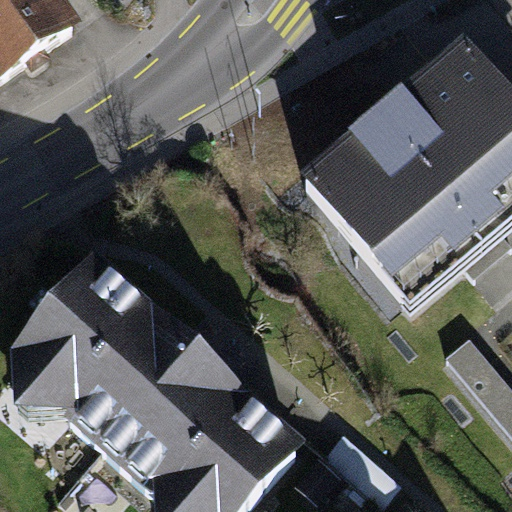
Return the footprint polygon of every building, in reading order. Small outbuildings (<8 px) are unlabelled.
[(0,0),(0,103),(77,56),(41,0),(0,0)] [(511,114),(479,76),(453,46),(293,181),(405,312),(480,249),(511,221),(511,114)] [(101,287),(16,383),(22,450),(68,443),(143,511),(278,511),(313,473),(198,372),(101,287)] [(511,395),(468,344),(444,365),(511,444),(511,395)] [(322,511),(342,489),(319,469),(298,495),(317,511),(322,511)]
